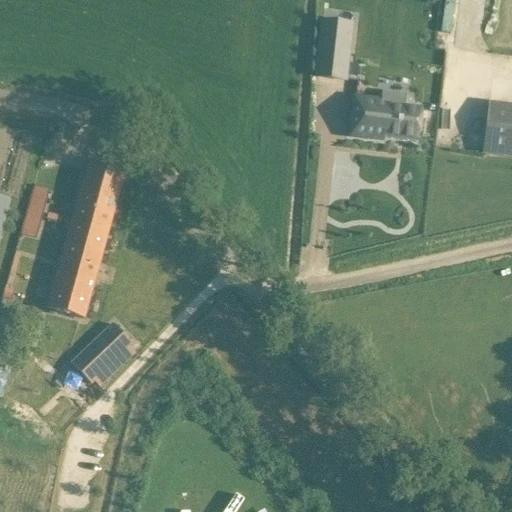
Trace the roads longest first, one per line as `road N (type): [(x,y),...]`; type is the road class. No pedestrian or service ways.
road 1 (track): [(458,511),(271,296),(511,242)]
road 2 (unclassified): [(271,296),(149,156),(85,115),(0,102)]
